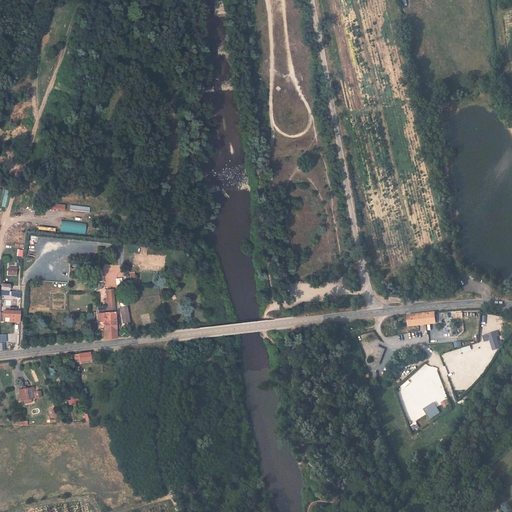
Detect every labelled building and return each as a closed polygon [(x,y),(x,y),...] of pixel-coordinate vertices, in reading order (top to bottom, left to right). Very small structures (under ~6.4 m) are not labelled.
[(86,233),(87,223),(62,221),(61,231),(86,233)] [(95,274),(97,273),(102,272),(100,265),(94,267),(95,274)] [(96,331),(105,330),(106,341),(111,340),(112,339),(116,339),(116,329),(120,329),(119,318),(116,318),(114,289),(108,290),(108,299),(106,299),(106,310),(97,310),(98,314),(95,313),(96,331)] [(122,307),(123,324),(130,323),(128,306),(122,307)] [(2,313),(2,322),(5,322),(5,317),(11,317),(11,322),(16,322),(18,318),(18,311),(18,307),(11,307),(11,311),(4,311),(4,313),(2,313)] [(437,322),(435,312),(408,315),(409,326),(437,322)] [(446,323),(451,322),(451,320),(456,319),(455,312),(449,313),(449,317),(445,318),(446,323)] [(499,336),(498,331),(496,332),(495,332),(488,334),(493,350),(500,348),(500,346),(503,345),(501,340),(498,341),(497,336),(499,336)] [(385,350),(378,348),(374,359),(380,362),(385,350)] [(90,352),(72,355),(72,357),(74,356),(75,363),(91,360),(90,352)] [(35,398),(33,387),(19,390),(21,401),(35,398)] [(434,402),(423,409),(429,419),(440,412),(434,402)]
